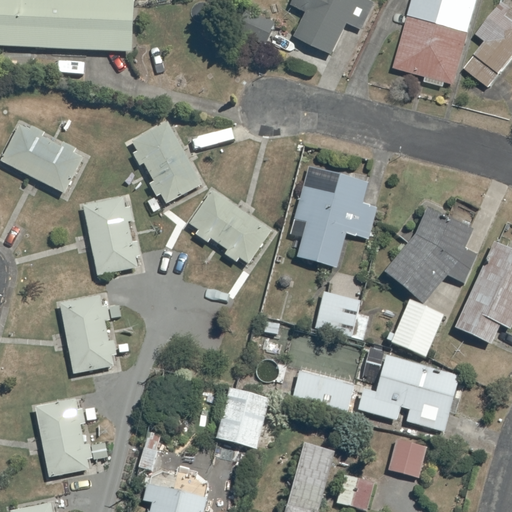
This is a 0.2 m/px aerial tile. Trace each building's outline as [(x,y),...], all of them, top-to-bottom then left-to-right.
[(0,0),(0,50),(134,55),(136,0),(0,0)] [(311,14),(300,39),(338,57),(352,26),(366,33),(379,5),(368,0),(299,0),(296,7),(311,14)] [(417,0),(398,70),(458,86),(481,0),(417,0)] [(489,43),(468,71),(493,90),(511,64),(511,9),(506,5),(481,37),(489,43)] [(241,35),(267,47),(278,24),(251,12),(241,35)] [(147,166),(152,175),(188,157),(171,126),(135,144),(140,152),(135,155),(142,169),(147,166)] [(3,164),(34,181),(53,145),(44,141),(47,136),(33,129),(31,133),(22,129),(3,164)] [(62,150),(53,145),(34,181),(66,197),(84,161),(76,157),(79,152),(65,145),(62,150)] [(204,188),(188,157),(152,175),(157,184),(152,186),(159,200),(164,198),(169,207),(204,188)] [(305,241),(300,260),(340,270),(348,236),(370,242),(379,209),(366,205),(371,186),(312,170),(294,238),(305,241)] [(214,241),(222,247),(245,215),(216,194),(193,227),(201,232),(198,237),(211,246),(214,241)] [(86,209),(93,244),(133,235),(130,226),(135,224),(132,209),(127,210),(125,201),(86,209)] [(426,308),(451,279),(467,286),(479,257),(467,252),(476,232),(432,212),(420,238),(388,275),(426,308)] [(274,235),(245,215),(222,247),(230,253),(227,257),(240,266),(243,262),(251,268),(274,235)] [(135,245),(133,235),(93,244),(101,278),(140,270),(138,261),(144,260),(140,244),(135,245)] [(511,331),(511,252),(497,246),(458,331),(494,347),(503,328),(511,331)] [(363,304),(326,295),(317,331),(354,339),(363,304)] [(63,307),(70,342),(109,334),(107,324),(112,323),(109,308),(104,309),(102,299),(63,307)] [(412,304),(394,345),(428,360),(446,319),(412,304)] [(111,344),(109,334),(70,342),(77,376),(116,368),(114,360),(120,358),(117,343),(111,344)] [(400,424),(403,411),(412,413),(409,424),(446,434),(461,379),(390,360),(380,397),(367,393),(361,414),(400,424)] [(296,401),(349,415),(357,388),(303,373),(296,401)] [(232,392),(218,441),(258,452),(272,403),(232,392)] [(38,411),(45,446),(85,438),(83,428),(88,427),(85,412),(80,413),(78,403),(38,411)] [(87,448),(85,438),(45,446),(52,480),(92,472),(90,463),(95,462),(92,447),(87,448)] [(400,442),(391,472),(422,481),(430,450),(400,442)] [(292,510),(291,511),(321,511),(337,456),(309,448),(292,510)] [(46,467),(44,450),(27,451),(29,469),(46,467)] [(141,469),(154,473),(160,453),(147,450),(141,469)] [(206,511),(209,503),(207,502),(210,487),(210,485),(209,483),(199,476),(200,474),(180,469),(178,476),(164,473),(153,479),(151,489),(149,489),(146,503),(155,505),(153,511),(206,511)] [(346,478),(339,506),(361,511),(370,511),(377,486),(346,478)]
